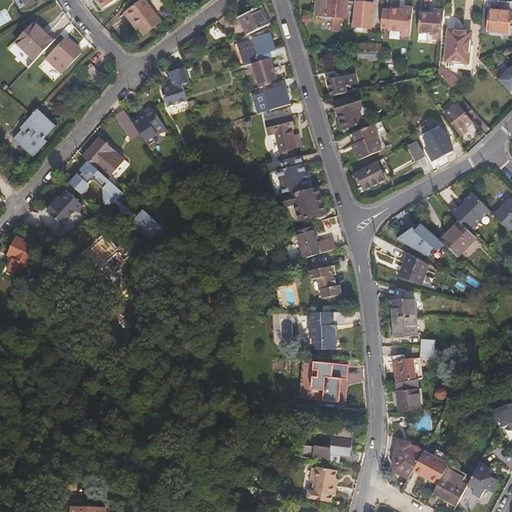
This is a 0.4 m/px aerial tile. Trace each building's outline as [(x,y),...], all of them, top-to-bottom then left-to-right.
[(141,0),(140,0),(122,15),(127,21),(131,19),(142,34),(149,28),(139,14),(148,8),(141,0)] [(320,0),(319,14),(325,14),(326,6),(329,6),(329,0),(320,0)] [(358,6),(356,27),(374,28),(375,3),(350,1),(349,0),(329,0),(329,6),(326,6),(325,14),(336,15),(335,29),(347,30),(349,6),(358,6)] [(410,35),(413,6),(391,4),(389,29),(402,30),(401,34),(410,35)] [(259,6),(239,17),(248,34),(254,32),(260,28),(272,22),(268,14),(264,15),(259,6)] [(139,14),(149,28),(158,21),(148,8),(139,14)] [(511,11),(484,8),(482,34),(488,35),(489,29),(511,32),(511,37),(511,11)] [(442,38),(445,10),(436,9),(435,15),(432,15),(432,13),(422,12),(420,31),(435,33),(434,37),(442,38)] [(33,24),(15,43),(35,61),(53,42),(33,24)] [(256,39),(242,46),(247,64),(254,62),(272,57),(279,55),(277,49),(272,33),(269,34),(268,31),(261,33),(260,28),(254,32),(256,39)] [(448,29),(445,60),(468,62),(471,32),(448,29)] [(80,53),(65,38),(44,59),(59,73),(80,53)] [(277,49),(279,55),(286,53),(284,47),(277,49)] [(357,48),(356,60),(378,60),(379,49),(357,48)] [(254,62),(258,77),(261,86),(279,81),(272,57),(254,62)] [(511,91),(511,63),(497,78),(511,92),(511,91)] [(79,74),(91,87),(102,78),(89,64),(79,74)] [(165,93),(170,111),(191,105),(185,83),(191,81),(187,67),(172,71),(177,92),(173,93),(172,91),(165,93)] [(330,80),(333,95),(348,91),(347,85),(360,81),(358,73),(330,80)] [(266,92),(272,109),(293,103),(288,86),(281,87),(279,81),(261,86),(263,93),(266,92)] [(336,103),(344,128),(365,121),(360,107),(364,105),(361,95),(336,103)] [(442,108),(459,130),(472,121),(466,113),(472,109),(461,97),(456,101),(454,98),(442,108)] [(31,115),(50,131),(56,124),(39,107),(31,115)] [(131,122),(137,130),(139,134),(146,145),(147,147),(155,142),(153,138),(164,130),(150,108),(142,114),(143,116),(139,120),(138,118),(131,122)] [(130,139),(139,134),(137,130),(131,122),(127,115),(124,110),(115,116),(130,139)] [(18,128),(20,130),(12,139),(32,157),(47,141),(44,137),(50,131),(31,115),(18,128)] [(268,124),(271,134),(273,133),(278,132),(284,151),(299,146),(291,117),(268,124)] [(355,132),(360,142),(361,146),(357,148),(362,159),(385,148),(379,137),(384,135),(386,134),(381,121),(355,132)] [(423,135),(426,143),(424,144),(432,159),(452,148),(440,126),(423,135)] [(273,133),(279,152),(284,151),(278,132),(273,133)] [(379,137),(385,148),(389,146),(384,135),(379,137)] [(197,137),(190,139),(191,145),(199,143),(197,137)] [(83,157),(108,181),(119,169),(126,161),(101,138),(83,157)] [(408,145),(416,160),(425,155),(416,140),(408,145)] [(313,189),(304,156),(295,158),(270,164),(272,171),(285,169),(293,194),(313,189)] [(354,174),(359,182),(361,180),(366,188),(386,177),(377,161),(354,174)] [(69,181),(83,194),(92,185),(78,172),(69,181)] [(287,196),(290,206),(297,203),(302,220),(328,212),(320,187),(313,189),(293,194),(287,196)] [(474,220),(477,222),(480,222),(488,213),(491,208),(473,190),(466,197),(466,201),(460,206),(456,202),(449,209),(461,221),(467,227),(474,220)] [(77,213),(82,207),(67,194),(61,200),(56,205),(54,203),(46,212),(61,227),(74,213),(77,213)] [(511,199),(498,214),(511,227),(511,199)] [(290,206),(296,223),(302,220),(297,203),(290,206)] [(132,228),(148,242),(160,228),(141,211),(133,221),(136,223),(132,228)] [(443,240),(452,250),(459,257),(478,238),(467,227),(461,221),(443,240)] [(403,222),(394,237),(399,240),(408,225),(403,222)] [(391,242),(408,252),(411,253),(418,242),(424,246),(429,237),(409,224),(408,225),(399,240),(394,237),(391,242)] [(297,233),(303,252),(306,252),(307,255),(305,255),(305,258),(338,248),(335,237),(319,242),(314,227),(297,233)] [(8,254),(15,257),(13,261),(26,267),(32,253),(27,250),(29,245),(22,242),(23,239),(16,236),(8,254)] [(102,267),(104,269),(108,266),(105,263),(116,253),(125,262),(134,254),(125,244),(119,249),(111,241),(109,243),(105,238),(83,260),(95,273),(102,267)] [(408,252),(399,275),(421,283),(430,263),(411,253),(408,252)] [(310,270),(312,279),(319,278),(322,298),(342,294),(340,286),(335,286),(335,283),(337,283),(336,277),(334,277),(333,274),(332,266),(310,270)] [(440,272),(437,280),(442,282),(445,275),(440,272)] [(129,287),(133,296),(144,292),(140,282),(129,287)] [(391,303),(393,318),(414,316),(413,301),(391,303)] [(313,320),(313,343),(315,343),(319,350),(338,349),(338,330),(338,326),(341,326),(344,326),(345,312),(316,313),(316,320),(313,320)] [(393,318),(394,336),(416,334),(414,316),(393,318)] [(421,349),(421,359),(434,360),(435,350),(421,349)] [(392,362),(396,382),(397,382),(415,378),(412,359),(405,360),(403,354),(394,356),(395,361),(392,362)] [(323,390),(322,401),(339,402),(341,379),(347,379),(348,365),(312,362),(311,370),(316,370),(315,378),(311,377),(310,389),(323,390)] [(397,382),(403,411),(425,406),(420,378),(415,378),(397,382)] [(511,404),(494,412),(500,426),(502,431),(511,426),(511,404)] [(330,436),(327,461),(339,462),(340,454),(349,456),(352,427),(332,425),(330,436)] [(311,458),(327,461),(330,436),(314,434),(311,458)] [(398,441),(392,464),(397,473),(408,479),(413,471),(421,455),(409,447),(410,443),(398,441)] [(409,447),(421,455),(424,451),(410,443),(409,447)] [(421,455),(413,471),(437,484),(446,467),(448,465),(424,451),(421,455)] [(468,484),(467,485),(474,488),(471,493),(480,498),(484,490),(490,494),(497,482),(488,477),(492,471),(479,464),(468,484)] [(314,480),(313,491),(332,494),(334,494),(336,483),(334,482),(334,478),(335,469),(317,466),(316,468),(314,480)] [(433,492),(457,504),(467,485),(468,484),(463,481),(465,477),(446,467),(437,484),(433,492)] [(308,498),(330,502),(332,494),(313,491),(309,490),(308,498)]
